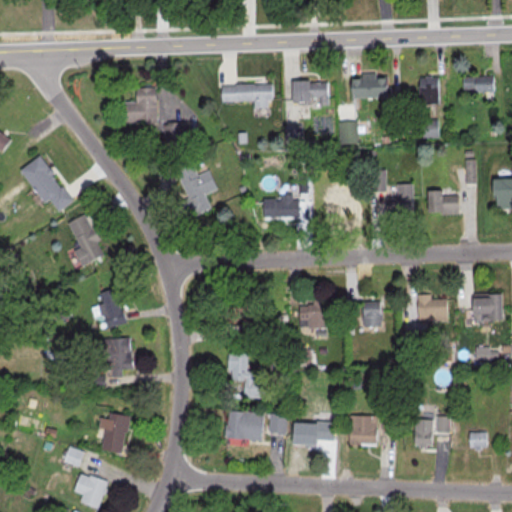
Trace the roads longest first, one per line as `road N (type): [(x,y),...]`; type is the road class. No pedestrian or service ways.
road 1 (residential): [(511,33),(0,51)]
road 2 (residential): [(154,511),(174,461),(181,372),(159,256),(137,207),(19,51)]
road 3 (residential): [(511,247),(161,264)]
road 4 (residential): [(511,489),(168,476)]
